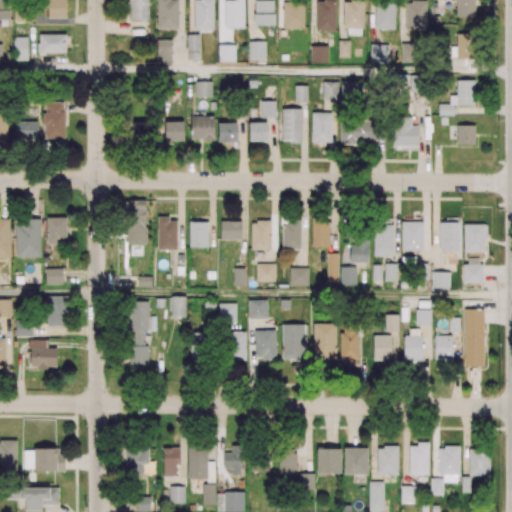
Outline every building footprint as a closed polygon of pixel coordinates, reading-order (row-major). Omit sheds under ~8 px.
[(0,0),(0,20),(9,20),(8,0),(0,0)] [(66,18),(66,0),(47,0),(47,18),(66,18)] [(129,0),(129,17),(148,17),(148,0),(129,0)] [(157,0),(157,27),(178,27),(178,0),(157,0)] [(193,0),(193,28),(213,28),(213,0),(193,0)] [(243,0),(243,27),(224,27),(224,0),(243,0)] [(334,0),(334,29),(315,29),(316,0),(334,0)] [(411,0),(411,1),(404,1),(404,28),(425,28),(425,0),(411,0)] [(474,0),(456,0),(456,15),(474,15),(474,0)] [(13,22),(30,22),(30,8),(14,8),(13,22)] [(39,33),(39,51),(65,51),(65,33),(39,33)] [(27,37),(13,37),(13,61),(28,61),(27,37)] [(156,39),(156,60),(171,61),(171,39),(156,39)] [(348,39),(337,39),(338,56),(349,56),(348,39)] [(234,44),(217,44),(218,61),(235,61),(234,44)] [(327,45),(327,61),(310,61),(310,45),(327,45)] [(456,124),(456,143),(474,143),(474,124),(456,124)] [(66,216),(46,216),(47,243),(66,242),(66,216)] [(168,216),(168,220),(176,220),(176,249),(156,249),(157,216),(168,216)] [(219,220),(219,238),(240,238),(240,220),(219,220)] [(270,220),(270,249),(250,249),(251,222),(256,222),(256,220),(270,220)] [(401,220),(401,249),(422,249),(422,221),(401,220)] [(189,221),(189,246),(206,246),(206,221),(189,221)] [(458,221),(439,221),(439,250),(458,250),(458,221)] [(256,262),(256,280),(274,279),(274,262),(256,262)] [(339,265),(340,283),(355,283),(355,265),(339,265)] [(45,268),(45,283),(62,282),(62,267),(45,268)] [(244,267),(233,267),(233,284),(244,284),(244,267)] [(431,271),(431,286),(448,286),(448,271),(431,271)] [(137,275),(137,285),(150,285),(151,276),(137,275)] [(266,299),(247,300),(248,317),(266,317),(266,299)] [(482,308),(463,308),(463,365),(483,365),(482,308)] [(397,313),(384,314),(384,330),(397,329),(397,313)] [(383,447),(383,444),(397,444),(397,474),(377,474),(377,447),(383,447)] [(316,447),(316,471),(339,471),(339,447),(316,447)] [(367,447),(343,447),(343,473),(367,473),(367,447)] [(368,480),(368,510),(383,510),(383,480),(368,480)] [(202,483),(202,503),(214,503),(214,483),(202,483)]
